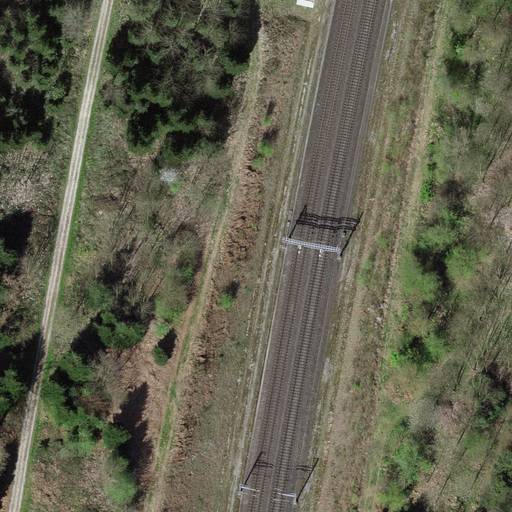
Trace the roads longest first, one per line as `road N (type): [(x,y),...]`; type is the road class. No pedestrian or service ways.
road 1 (track): [(411,0),(305,511)]
road 2 (track): [(112,0),(13,511)]
road 3 (track): [(323,0),(225,511)]
